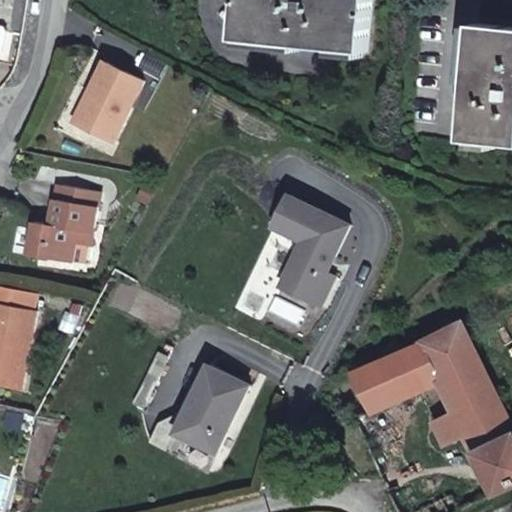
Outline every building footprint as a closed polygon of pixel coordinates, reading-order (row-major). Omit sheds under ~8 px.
[(370,52),(375,0),(245,0),(241,38),(330,48),(370,52)] [(511,24),(483,22),(470,138),(511,142),(511,24)] [(7,25),(0,24),(0,49),(2,50),(7,47),(10,30),(7,25)] [(110,64),(97,95),(104,98),(92,126),(125,140),(150,81),(110,64)] [(104,98),(97,95),(85,123),(92,126),(104,98)] [(93,186),(57,181),(52,217),(35,215),(30,249),(61,254),(64,237),(84,240),(93,186)] [(290,190),(273,222),(303,237),(281,283),(321,303),(336,272),(321,264),(328,249),(335,252),(351,220),(290,190)] [(0,303),(0,379),(26,383),(37,308),(0,303)] [(511,490),(511,419),(504,402),(468,321),(423,342),(355,371),(372,409),(446,376),(458,405),(436,414),(446,439),(470,430),(500,496),(511,490)] [(250,382),(209,361),(174,430),(216,451),(250,382)] [(411,483),(392,491),(401,511),(420,504),(411,483)] [(464,511),(475,507),(468,490),(415,511),(464,511)]
